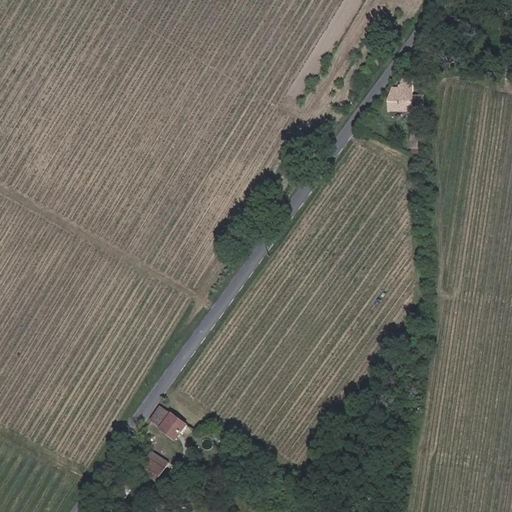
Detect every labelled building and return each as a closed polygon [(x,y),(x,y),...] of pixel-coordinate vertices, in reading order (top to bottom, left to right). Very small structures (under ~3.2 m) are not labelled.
[(413,97),(413,73),(401,73),(401,79),(399,79),(399,82),(393,82),(389,100),(388,100),(388,113),(413,112),(413,109),(413,97)] [(423,109),(424,97),(413,97),(413,109),(423,109)] [(423,133),(413,133),(413,149),(422,148),(423,133)] [(176,440),(186,426),(159,406),(150,421),(176,440)] [(141,475),(155,484),(169,465),(153,454),(139,473),(141,475)] [(149,492),(155,484),(141,475),(135,483),(149,492)] [(205,499),(209,491),(198,485),(193,493),(205,499)] [(137,508),(142,511),(149,511),(156,503),(146,496),(137,508)]
